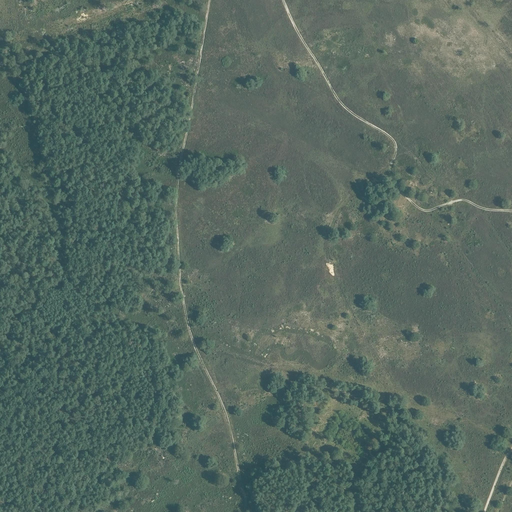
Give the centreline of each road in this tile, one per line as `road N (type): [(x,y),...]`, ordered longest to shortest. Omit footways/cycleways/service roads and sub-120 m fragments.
road 1 (track): [(209,0),(177,178),(180,285),(191,336),(228,424),(244,511)]
road 2 (track): [(511,211),(464,200),(427,211),(403,194),(389,171),(394,142),(339,101),(283,0)]
